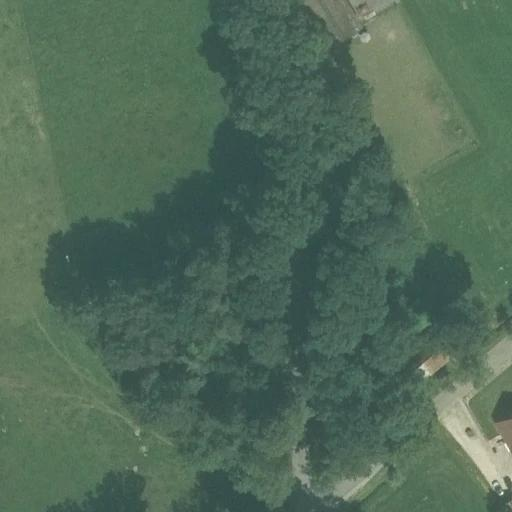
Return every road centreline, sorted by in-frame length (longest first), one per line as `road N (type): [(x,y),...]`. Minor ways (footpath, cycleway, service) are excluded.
road 1 (unclassified): [(324,503),(303,461),(285,86),(248,0)]
road 2 (unclassified): [(324,503),(511,341)]
